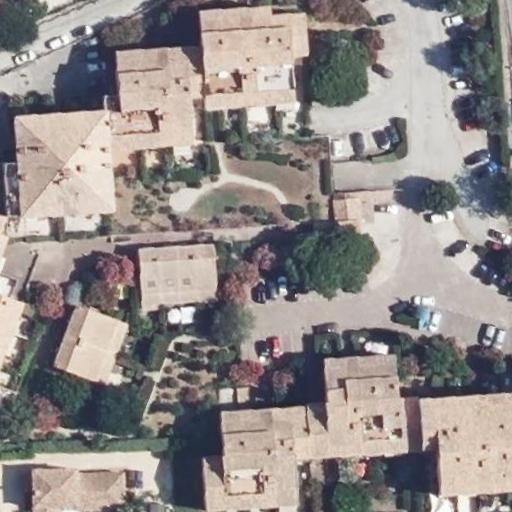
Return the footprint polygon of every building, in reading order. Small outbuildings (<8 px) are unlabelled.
[(203,76),(203,87),(204,98),(220,96),(221,86),(218,0),(198,0),(200,24),(201,36),(203,76)] [(238,86),(238,95),(255,94),(254,84),(271,83),(272,80),(293,80),(290,38),(289,28),(307,27),(305,0),(252,0),(252,1),(248,2),(235,3),(234,0),(218,0),(221,86),(238,86)] [(169,37),(201,36),(200,24),(167,26),(169,37)] [(167,26),(151,27),(151,39),(152,44),(169,43),(169,37),(167,26)] [(151,27),(109,31),(110,43),(151,39),(151,27)] [(307,38),(307,27),(289,28),(290,38),(307,38)] [(151,39),(110,43),(110,70),(111,80),(100,81),(101,91),(101,101),(103,127),(120,125),(120,115),(157,113),(157,123),(172,122),(172,110),(189,110),(187,87),(187,77),(203,76),(201,36),(169,37),(169,43),(152,44),(151,39)] [(100,70),(100,81),(111,80),(110,70),(100,70)] [(187,77),(187,87),(203,87),(203,76),(187,77)] [(254,84),(255,94),(294,93),(293,80),(272,80),(271,83),(254,84)] [(221,86),(220,96),(238,95),(238,86),(221,86)] [(66,103),(101,101),(101,91),(65,94),(66,103)] [(14,97),(15,107),(50,105),(50,94),(14,97)] [(66,113),(66,103),(65,94),(50,94),(50,105),(50,113),(66,113)] [(56,191),(74,191),(73,180),(106,180),(103,127),(101,101),(66,103),(66,113),(50,113),(50,105),(15,107),(17,141),(16,150),(2,150),(0,151),(0,211),(7,195),(21,194),(21,183),(55,180),(56,191)] [(172,110),(172,122),(190,121),(189,110),(172,110)] [(120,115),(120,125),(157,123),(157,113),(120,115)] [(17,141),(1,141),(2,150),(16,150),(17,141)] [(21,194),(56,191),(55,180),(21,183),(21,194)] [(74,191),(106,190),(106,180),(73,180),(74,191)] [(331,181),(331,200),(312,201),(312,225),(358,223),(357,181),(331,181)] [(213,268),(210,223),(135,228),(138,272),(213,268)] [(214,279),(213,268),(138,272),(138,284),(214,279)] [(24,278),(0,269),(0,342),(2,343),(6,330),(0,327),(0,315),(8,292),(19,296),(24,278)] [(97,361),(117,297),(76,284),(55,348),(97,361)] [(0,327),(6,330),(19,296),(8,292),(0,315),(0,327)] [(128,301),(117,297),(97,361),(107,366),(128,301)] [(351,350),(386,349),(385,338),(349,340),(351,350)] [(350,357),(351,350),(349,340),(336,341),(336,352),(336,359),(350,357)] [(315,352),(336,352),(336,341),(315,342),(315,352)] [(395,428),(392,379),(385,380),(386,349),(351,350),(350,357),(336,359),(336,352),(315,352),(318,384),(320,430),(343,429),(342,438),(357,438),(357,428),(395,428)] [(477,379),(478,390),(511,389),(510,378),(477,379)] [(409,379),(392,379),(395,428),(396,436),(411,435),(412,423),(411,395),(409,379)] [(443,380),(444,392),(463,390),(462,379),(443,380)] [(462,379),(463,390),(463,396),(478,396),(478,390),(477,379),(462,379)] [(303,441),(320,440),(320,430),(318,384),(299,386),(299,391),(300,401),(302,431),(303,441)] [(444,392),(411,395),(412,423),(427,422),(427,434),(429,464),(468,463),(469,475),(485,475),(484,463),(511,462),(511,414),(511,389),(478,390),(478,396),(463,396),(463,390),(444,392)] [(300,401),(299,391),(267,392),(268,402),(300,401)] [(268,402),(267,392),(255,393),(255,403),(255,408),(269,408),(268,402)] [(255,403),(255,393),(218,395),(218,405),(255,403)] [(288,474),(287,443),(286,431),(302,431),(300,401),(268,402),(269,408),(255,408),(255,403),(218,405),(218,436),(218,446),(199,447),(200,492),(219,491),(218,481),(258,479),(259,489),(273,488),(273,474),(288,474)] [(427,422),(412,423),(411,435),(427,434),(427,422)] [(396,436),(395,428),(357,428),(357,438),(396,436)] [(320,440),(342,438),(343,429),(320,430),(320,440)] [(287,443),(303,441),(302,431),(286,431),(287,443)] [(218,446),(218,436),(198,438),(199,447),(218,446)] [(33,454),(33,475),(33,511),(60,511),(61,490),(79,489),(79,494),(100,495),(101,485),(124,484),(124,455),(75,455),(75,452),(33,452),(33,454)] [(23,475),(33,475),(33,454),(23,454),(23,475)] [(485,475),(511,474),(511,462),(484,463),(485,475)] [(468,463),(429,464),(429,478),(469,475),(468,463)] [(288,488),(288,474),(273,474),(273,488),(288,488)] [(218,481),(219,491),(259,489),(258,479),(218,481)] [(101,485),(100,495),(125,494),(124,484),(101,485)]
